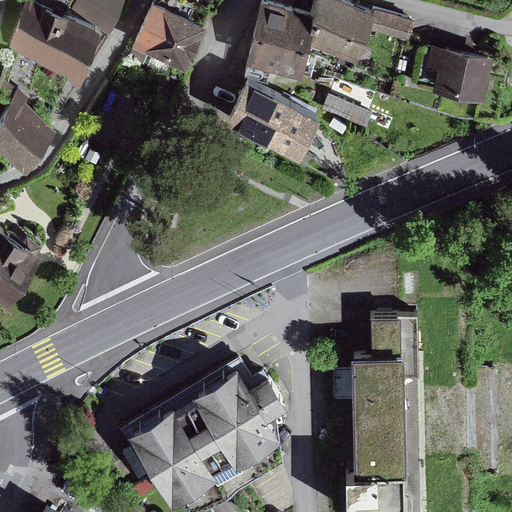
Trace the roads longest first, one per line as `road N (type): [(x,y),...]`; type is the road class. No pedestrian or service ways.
road 1 (secondary): [(127,321),(511,152)]
road 2 (unclassified): [(127,321),(112,282),(123,236),(243,0)]
road 3 (residential): [(135,0),(35,166),(0,179)]
road 4 (secondary): [(0,384),(127,321)]
road 5 (unknown): [(0,298),(44,254),(113,265)]
